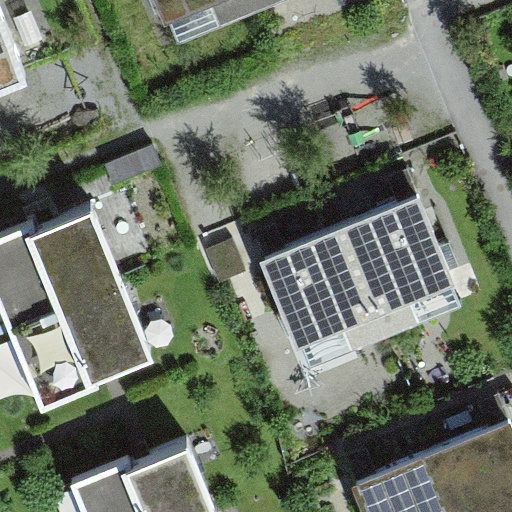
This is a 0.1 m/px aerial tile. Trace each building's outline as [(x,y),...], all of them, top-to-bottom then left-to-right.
[(153,0),(162,22),(218,0),(153,0)] [(0,79),(11,75),(0,48),(0,79)] [(449,183),(289,246),(323,333),(484,270),(449,183)] [(126,189),(0,238),(62,394),(188,344),(126,189)] [(511,511),(511,424),(381,475),(395,511),(511,511)] [(251,511),(220,434),(100,482),(111,511),(251,511)]
